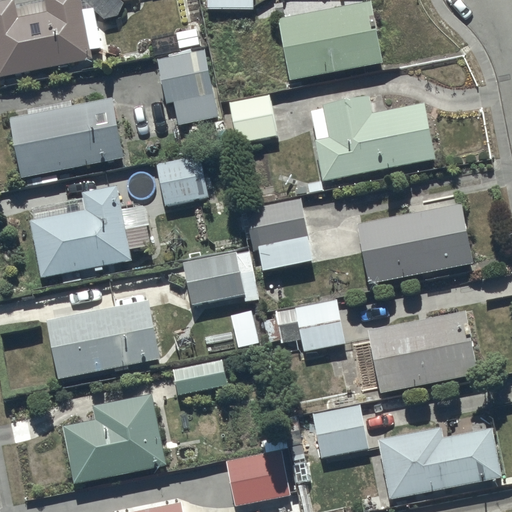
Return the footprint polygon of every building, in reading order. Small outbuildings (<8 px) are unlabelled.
[(17,4),(0,7),(0,82),(95,65),(93,54),(102,52),(95,16),(105,23),(119,21),(126,7),(117,0),(122,0),(123,3),(139,0),(45,0),(46,4),(20,8),(22,22),(20,22),(17,4)] [(206,0),(206,14),(255,16),(255,0),(206,0)] [(280,23),(291,86),(385,69),(374,6),(280,23)] [(177,38),(150,43),(153,58),(180,53),(180,52),(201,48),(198,32),(176,36),(177,38)] [(175,107),(179,129),(201,125),(202,128),(213,126),(213,122),(220,121),(208,53),(193,55),(193,52),(169,56),(170,60),(157,62),(166,109),(175,107)] [(269,97),(229,106),(238,149),(278,140),(269,97)] [(316,144),(324,187),(437,165),(426,107),(374,117),(371,100),(325,109),(325,113),(312,116),(318,144),(316,144)] [(10,122),(22,183),(31,181),(33,190),(59,185),(58,176),(126,163),(114,102),(75,109),(74,105),(27,114),(28,119),(10,122)] [(157,167),(166,210),(209,201),(201,158),(157,167)] [(31,226),(42,283),(132,266),(130,255),(152,251),(147,228),(126,232),(118,191),(83,198),(84,202),(33,212),(35,225),(31,226)] [(314,266),(302,203),(247,213),(255,255),(260,254),(264,276),(314,266)] [(358,228),(370,289),(475,268),(463,208),(358,228)] [(186,266),(193,309),(247,299),(239,256),(186,266)] [(304,352),(304,355),(347,347),(339,303),(266,317),(274,358),(304,352)] [(47,325),(59,384),(161,364),(149,305),(100,314),(98,308),(84,311),(86,318),(47,325)] [(380,390),(382,398),(481,378),(468,315),(369,335),(372,348),(353,352),(361,394),(380,390)] [(174,373),(179,400),(229,389),(223,363),(174,373)] [(65,432),(76,489),(168,471),(154,399),(94,411),(97,425),(65,432)] [(314,418),(322,462),(371,452),(363,409),(314,418)] [(379,444),(391,505),(503,484),(493,433),(445,442),(443,432),(379,444)] [(292,498),(282,455),(227,466),(237,510),(292,498)]
